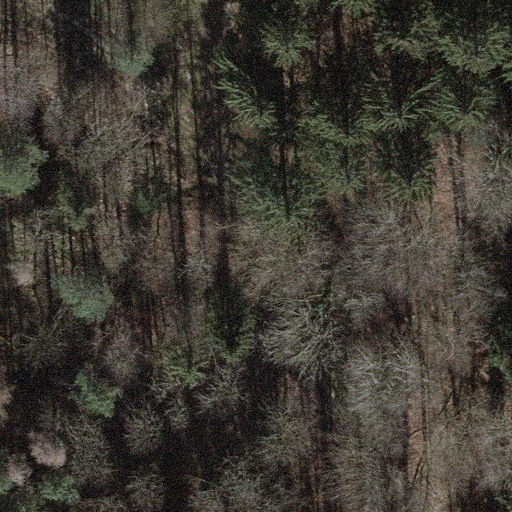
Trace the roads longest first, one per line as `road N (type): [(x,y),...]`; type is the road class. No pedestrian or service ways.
road 1 (track): [(405,511),(230,167),(212,74),(220,0)]
road 2 (track): [(230,167),(63,0)]
